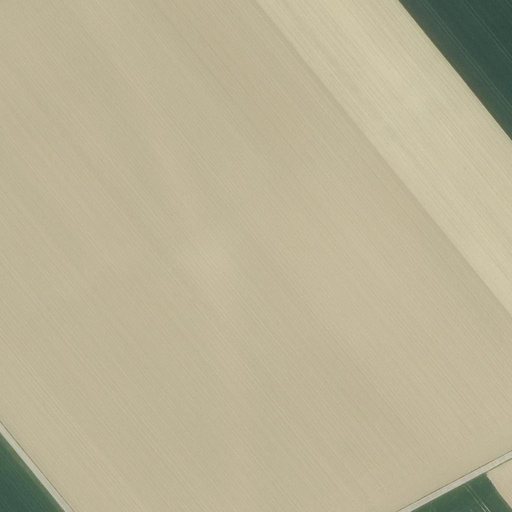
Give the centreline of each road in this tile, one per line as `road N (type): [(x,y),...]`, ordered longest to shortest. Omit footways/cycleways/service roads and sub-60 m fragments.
road 1 (track): [(0,356),(511,55)]
road 2 (track): [(511,455),(405,511)]
